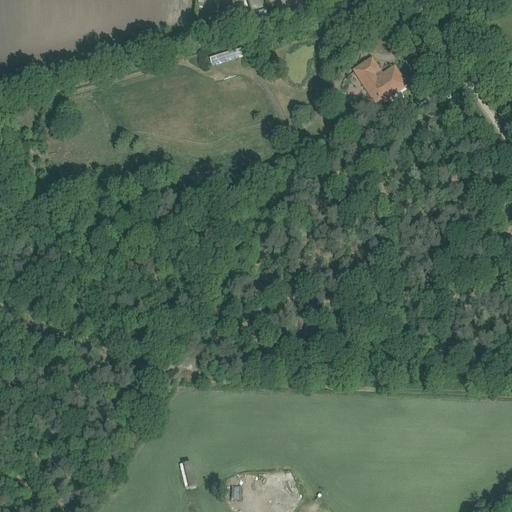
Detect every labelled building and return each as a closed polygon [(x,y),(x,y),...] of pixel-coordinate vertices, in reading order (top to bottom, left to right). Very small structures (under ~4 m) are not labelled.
[(235,11),(231,0),(218,0),(222,14),(235,11)] [(240,47),(232,50),(235,61),(243,58),(240,47)] [(372,59),(352,72),(377,108),(408,87),(394,67),(383,75),(372,59)] [(194,217),(191,207),(185,209),(188,219),(194,217)] [(201,270),(193,287),(199,290),(208,273),(201,270)] [(183,465),(184,465),(188,485),(189,490),(196,488),(190,463),(183,465)] [(347,511),(342,501),(318,511),(347,511)]
